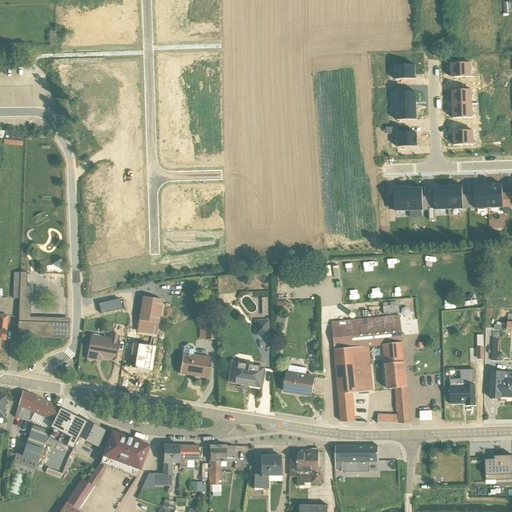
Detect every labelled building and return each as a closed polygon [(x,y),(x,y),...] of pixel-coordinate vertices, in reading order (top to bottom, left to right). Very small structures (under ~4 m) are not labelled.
[(470,64),(450,64),(451,78),(471,78),(470,64)] [(414,66),(394,66),(395,80),(415,80),(414,66)] [(452,105),(472,105),(471,91),(451,91),(452,105)] [(415,92),(395,93),(396,107),(416,107),(415,92)] [(472,105),(452,105),(452,119),(472,119),(472,105)] [(416,107),(396,107),(396,121),(416,120),(416,107)] [(472,131),(453,132),(453,146),(473,145),(472,131)] [(4,132),(3,140),(3,145),(21,147),(22,136),(16,135),(16,134),(4,132)] [(397,134),(397,148),(417,147),(416,133),(397,134)] [(495,184),(487,185),(487,186),(488,209),(503,208),(502,185),(495,185),(495,184)] [(447,186),(447,187),(448,210),(463,210),(462,187),(453,187),(453,186),(447,186)] [(487,186),(474,186),(474,210),(488,209),(487,186)] [(447,187),(434,188),(434,211),(448,210),(447,187)] [(408,188),(394,188),(394,212),(408,212),(408,189),(408,188)] [(422,188),(408,189),(408,212),(422,212),(422,188)] [(20,273),(19,300),(17,337),(67,339),(68,320),(29,319),(30,309),(31,309),(32,288),(26,287),(27,273),(25,273),(25,271),(20,271),(20,273)] [(162,301),(141,297),(138,321),(158,324),(162,301)] [(98,304),(100,315),(121,310),(119,299),(98,304)] [(207,313),(203,313),(203,319),(205,319),(205,325),(198,326),(199,340),(215,339),(215,325),(208,325),(208,318),(207,318),(207,313)] [(402,343),(399,316),(331,322),(333,349),(333,350),(341,422),(354,423),(353,394),(372,392),(367,347),(382,345),(402,343)] [(254,321),(254,336),(269,336),(268,328),(270,327),(270,322),(268,322),(268,320),(254,321)] [(136,333),(156,336),(158,324),(138,321),(136,333)] [(494,325),(493,330),(504,332),(504,324),(496,323),(496,326),(494,325)] [(115,361),(119,337),(109,335),(108,339),(90,336),(87,359),(96,361),(97,358),(115,361)] [(403,344),(402,343),(382,345),(387,390),(406,388),(403,344)] [(152,347),(132,344),(130,356),(136,357),(134,369),(148,371),(152,347)] [(187,345),(183,348),(179,374),(207,379),(210,358),(193,355),(194,350),(191,346),(187,345)] [(447,361),(464,360),(464,351),(447,352),(447,361)] [(244,364),(231,362),(229,370),(228,371),(227,374),(229,377),(228,383),(239,385),(239,388),(248,390),(248,386),(259,388),(263,368),(251,365),(249,364),(245,363),(244,364)] [(289,368),(288,372),(287,372),(283,392),(311,397),(314,377),(305,375),(306,371),(305,369),(290,367),(289,368)] [(492,372),(490,399),(499,399),(499,397),(511,397),(511,373),(504,373),(492,372)] [(466,379),(456,379),(456,385),(450,385),(450,405),(466,404),(466,406),(475,406),(474,385),(466,385),(466,379)] [(407,388),(395,390),(399,424),(410,424),(407,388)] [(35,397),(21,392),(14,418),(28,422),(28,421),(48,430),(59,409),(35,397)] [(96,447),(104,432),(59,409),(49,429),(82,446),(85,442),(96,447)] [(420,412),(420,421),(432,421),(431,412),(420,412)] [(108,468),(136,478),(148,446),(111,432),(98,464),(86,483),(81,480),(58,511),(78,511),(108,468)] [(178,465),(179,446),(163,446),(163,475),(148,475),(141,489),(153,489),(153,486),(171,486),(171,476),(172,464),(178,465)] [(201,455),(201,449),(198,449),(198,447),(179,446),(178,465),(178,469),(193,469),(193,461),(197,461),(198,455),(201,455)] [(234,454),(234,447),(209,447),(209,492),(212,492),(212,497),(220,497),(220,493),(220,486),(231,486),(231,473),(220,473),(220,467),(225,467),(225,462),(234,462),(234,458),(236,458),(236,455),(234,454)] [(377,463),(377,447),(335,447),(335,469),(340,469),(340,473),(368,473),(368,463),(377,463)] [(297,457),(289,457),(289,477),(297,477),(297,487),(304,487),(304,484),(310,484),(310,485),(321,485),(321,469),(318,468),(318,457),(320,456),(320,453),(313,453),(310,450),(300,451),(300,453),(297,453),(297,457)] [(16,454),(15,455),(9,453),(5,462),(6,463),(6,464),(7,465),(6,466),(10,467),(9,471),(14,473),(6,492),(18,496),(19,496),(27,478),(30,480),(31,479),(37,462),(16,454)] [(511,480),(511,456),(494,457),(494,460),(484,461),(485,481),(511,480)] [(253,475),(253,491),(256,491),(256,489),(267,489),(267,482),(281,482),(281,457),(260,457),(260,475),(253,475)] [(201,492),(204,492),(204,485),(201,485),(201,483),(190,483),(190,492),(201,493),(201,492)] [(164,500),(161,507),(171,511),(174,503),(164,500)]
